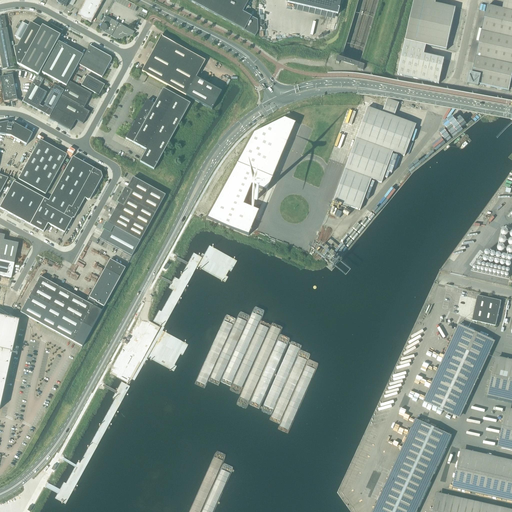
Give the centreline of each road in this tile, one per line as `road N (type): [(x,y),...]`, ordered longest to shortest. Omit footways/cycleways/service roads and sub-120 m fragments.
road 1 (primary): [(174,231),(65,430),(24,479),(0,494)]
road 2 (primary): [(273,99),(217,148),(174,231)]
road 3 (primary): [(174,231),(216,159),(280,104)]
road 4 (unclassified): [(41,244),(75,250),(113,181),(112,166),(81,147)]
road 5 (primary): [(511,113),(368,88)]
road 6 (unclassified): [(130,57),(40,9),(0,7)]
